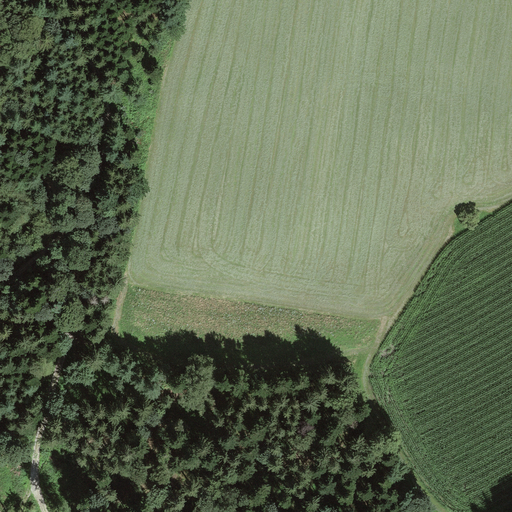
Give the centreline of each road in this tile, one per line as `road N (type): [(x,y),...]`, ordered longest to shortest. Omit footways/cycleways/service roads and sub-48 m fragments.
road 1 (track): [(83,219),(33,477),(45,511)]
road 2 (track): [(58,0),(94,95),(83,219)]
